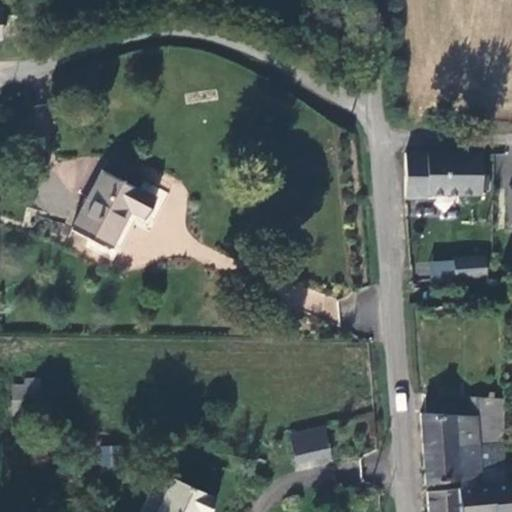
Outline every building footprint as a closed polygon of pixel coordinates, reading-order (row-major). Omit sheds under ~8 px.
[(476,189),(476,154),(451,154),(396,154),(396,177),(398,199),(419,198),(419,190),(476,189)] [(98,174),(73,231),(112,247),(128,210),(148,218),(156,200),(98,174)] [(511,185),(503,186),(503,222),(511,222),(511,185)] [(479,254),(447,254),(447,275),(479,275),(479,254)] [(303,308),(334,318),(339,303),(308,292),(303,308)] [(40,410),(39,380),(10,380),(11,411),(40,410)] [(500,398),(472,399),(472,407),(474,445),(502,445),(500,398)] [(466,411),(416,412),(419,446),(474,445),(472,407),(466,407),(466,411)] [(322,427),(289,435),(293,456),(327,447),(322,427)] [(119,445),(100,446),(100,467),(119,467),(119,445)] [(503,473),(502,445),(474,445),(419,446),(422,482),(457,480),(457,488),(476,487),(475,474),(503,473)] [(210,511),(216,498),(173,479),(168,489),(155,483),(143,510),(147,511),(210,511)] [(476,487),(457,488),(424,490),(424,511),(511,511),(511,485),(476,487)]
